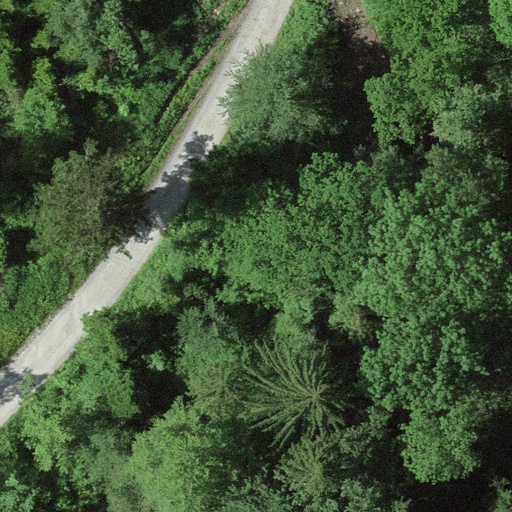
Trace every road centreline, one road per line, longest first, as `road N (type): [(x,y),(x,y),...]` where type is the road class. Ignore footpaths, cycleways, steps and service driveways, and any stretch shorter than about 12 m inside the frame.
road 1 (tertiary): [(278,0),(206,134),(152,212),(0,394)]
road 2 (track): [(361,0),(369,35),(399,89),(445,138),(511,160)]
